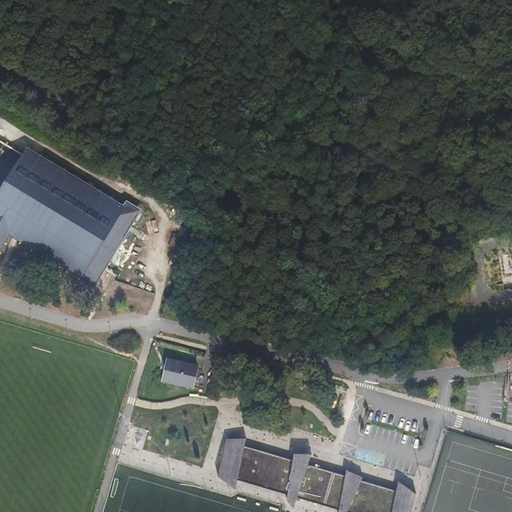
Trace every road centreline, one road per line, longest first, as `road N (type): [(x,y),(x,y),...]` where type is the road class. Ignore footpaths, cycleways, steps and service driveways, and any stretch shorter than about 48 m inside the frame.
road 1 (unclassified): [(511,368),(395,379),(159,324)]
road 2 (track): [(360,0),(511,128)]
road 3 (residential): [(159,324),(85,326),(0,301)]
